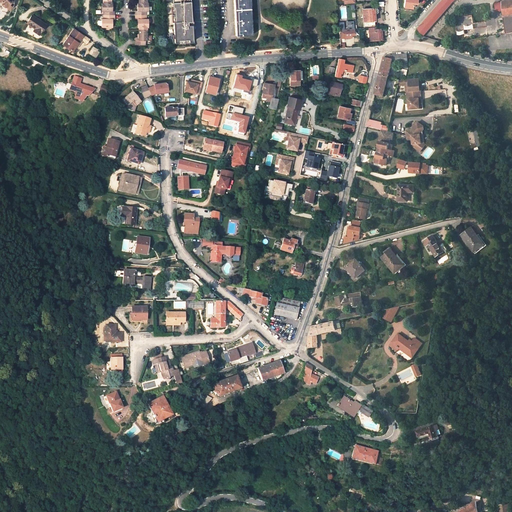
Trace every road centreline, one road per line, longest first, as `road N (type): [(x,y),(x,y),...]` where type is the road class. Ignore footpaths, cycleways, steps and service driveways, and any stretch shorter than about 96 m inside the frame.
road 1 (unclassified): [(297,352),(389,415),(393,427),(377,439),(292,431),(220,453),(180,507),(234,497),(278,511)]
road 2 (unclassified): [(394,46),(379,50),(297,352)]
road 3 (residential): [(168,142),(165,204),(175,246),(251,318)]
road 4 (residential): [(133,374),(141,341),(227,337),(251,318)]
